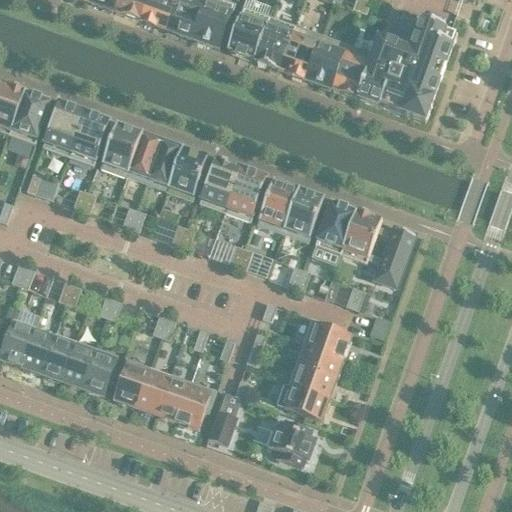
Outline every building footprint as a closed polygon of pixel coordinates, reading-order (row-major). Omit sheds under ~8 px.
[(90,0),(89,5),(115,15),(119,0),(90,0)] [(140,24),(141,24),(149,0),(119,0),(115,15),(122,18),(140,25),(140,24)] [(149,0),(141,24),(167,34),(178,0),(149,0)] [(178,0),(167,34),(193,43),(207,0),(178,0)] [(215,0),(207,0),(193,43),(218,52),(219,53),(236,7),(215,0)] [(353,13),(360,16),(365,0),(357,0),(353,13)] [(369,0),(365,0),(360,16),(366,18),(372,1),(371,1),(369,0)] [(227,55),(254,65),(270,20),(243,10),(227,55)] [(279,74),(280,74),(296,29),(270,20),(254,65),(255,65),(254,66),(279,75),(279,74)] [(403,118),(425,127),(434,104),(433,104),(452,50),(453,50),(458,37),(457,37),(458,37),(446,33),(446,32),(422,23),(411,54),(378,42),(373,57),(370,66),(371,66),(358,102),(381,111),(381,110),(404,118),(403,118)] [(280,74),(306,84),(322,38),(296,29),(280,74)] [(306,84),(332,93),(348,48),(322,38),(306,84)] [(358,102),(371,66),(370,66),(373,57),(348,48),(332,93),(339,96),(357,103),(358,102)] [(0,136),(9,139),(25,94),(24,94),(11,89),(8,88),(8,89),(0,86),(0,136)] [(25,94),(9,139),(35,149),(51,104),(26,95),(25,94)] [(68,161),(84,116),(58,107),(42,151),(68,161)] [(110,125),(84,116),(68,161),(94,170),(110,125)] [(124,180),(140,136),(116,128),(103,166),(101,172),(124,180)] [(147,187),(162,144),(144,138),(143,137),(140,136),(124,180),(127,181),(128,180),(147,187)] [(169,197),(185,152),(182,151),(181,151),(163,144),(163,145),(162,144),(147,187),(167,194),(166,196),(169,197)] [(185,152),(169,197),(192,205),(194,199),(195,199),(208,161),(185,152)] [(225,217),(241,172),(240,172),(240,173),(236,171),(215,163),(199,207),(225,217)] [(241,172),(225,217),(250,226),(266,182),(241,172)] [(26,196),(35,199),(42,180),(33,177),(26,196)] [(283,237),(299,193),(273,184),(259,222),(257,228),(283,237)] [(72,212),(81,215),(88,196),(79,193),(72,212)] [(299,193),(283,237),(308,247),(310,241),(311,241),(324,202),(299,193)] [(96,199),(88,196),(81,215),(89,218),(96,199)] [(341,258),(357,213),(356,213),(356,214),(331,205),(315,249),(341,258)] [(5,206),(0,218),(0,225),(6,228),(13,209),(5,206)] [(123,230),(131,233),(137,214),(129,211),(123,230)] [(357,213),(341,258),(366,268),(368,263),(370,258),(378,236),(380,230),(381,226),(382,223),(374,220),(372,219),(372,218),(359,213),(358,214),(357,213)] [(146,217),(137,214),(131,233),(139,236),(146,217)] [(172,248),(180,251),(187,232),(179,229),(172,248)] [(394,235),(380,230),(378,236),(392,241),(384,263),(370,258),(368,263),(382,268),(376,284),(396,291),(415,239),(395,231),(394,235)] [(195,235),(187,232),(180,251),(188,254),(195,235)] [(392,241),(378,236),(370,258),(384,263),(392,241)] [(230,269),(238,272),(245,253),(237,250),(230,269)] [(253,256),(245,253),(238,272),(246,275),(253,256)] [(12,288),(20,291),(27,272),(19,269),(12,288)] [(288,289),(305,295),(311,277),(295,271),(288,289)] [(35,275),(27,272),(20,291),(28,294),(35,275)] [(59,305),(67,308),(74,289),(65,286),(59,305)] [(82,292),(74,289),(67,308),(75,311),(82,292)] [(353,292),(346,311),(358,315),(365,296),(353,292)] [(99,319),(107,322),(114,304),(106,301),(99,319)] [(123,307),(114,304),(107,322),(116,325),(123,307)] [(272,325),(277,310),(268,307),(263,322),(272,325)] [(153,339),(161,342),(168,323),(159,320),(153,339)] [(390,325),(377,320),(370,339),(384,344),(390,325)] [(22,371),(36,330),(15,323),(1,363),(10,366),(9,367),(22,371)] [(176,326),(168,323),(161,342),(169,345),(176,326)] [(311,323),(303,348),(344,362),(348,350),(347,350),(351,341),(332,334),(334,331),(311,323)] [(42,378),(56,337),(54,342),(35,335),(37,331),(36,330),(22,371),(42,378)] [(202,356),(208,338),(200,335),(193,353),(202,356)] [(62,385),(77,345),(56,337),(42,378),(62,385)] [(252,353),(261,356),(266,341),(257,338),(252,353)] [(235,347),(226,344),(220,363),(228,366),(235,347)] [(83,392),(97,352),(77,345),(62,385),(83,392)] [(303,348),(296,368),(336,382),(343,363),(344,362),(303,348)] [(97,352),(83,392),(104,400),(118,359),(97,352)] [(261,356),(252,353),(247,367),(256,371),(261,356)] [(137,411),(151,371),(130,364),(116,404),(137,411)] [(296,368),(288,388),(329,403),(336,382),(296,368)] [(151,371),(137,411),(157,419),(171,379),(151,371)] [(171,379),(157,419),(176,425),(176,426),(177,426),(191,386),(171,379)] [(249,388),(241,385),(235,400),(244,403),(249,388)] [(191,386),(177,426),(189,430),(198,433),(205,415),(208,417),(216,395),(191,386)] [(285,387),(277,408),(286,411),(321,424),(329,403),(288,388),(285,387)] [(219,415),(209,442),(228,449),(237,422),(219,415)] [(273,432),(267,450),(282,456),(279,462),(302,470),(304,464),(308,465),(315,443),(307,441),(309,435),(281,425),(278,434),(273,432)]
